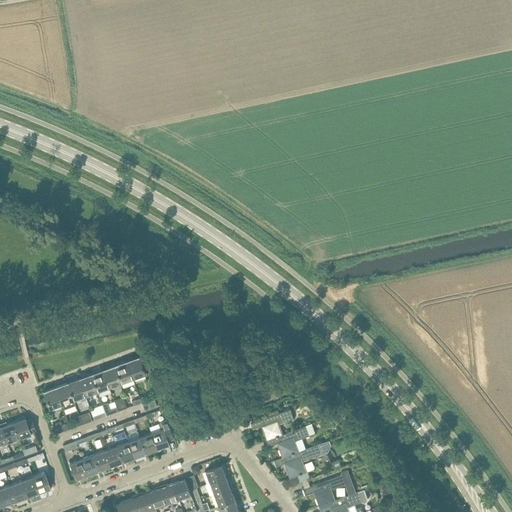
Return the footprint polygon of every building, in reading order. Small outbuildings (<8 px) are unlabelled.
[(132,378),(135,377),(144,373),(138,356),(137,356),(138,357),(126,362),(132,378)] [(120,382),(132,378),(126,362),(114,366),(120,382)] [(108,387),(120,382),(114,366),(102,370),(108,387)] [(97,391),(108,387),(102,370),(91,375),(97,391)] [(85,395),(97,391),(91,375),(79,379),(85,395)] [(72,399),(73,399),(85,395),(79,379),(67,383),(72,399)] [(72,399),(67,383),(55,388),(60,404),(61,404),(63,409),(75,405),(73,399),(72,399)] [(107,393),(118,389),(116,384),(105,388),(107,393)] [(60,404),(55,388),(44,392),(43,390),(49,408),(60,404)] [(117,411),(127,407),(123,397),(114,400),(116,406),(116,407),(117,411)] [(144,411),(147,410),(157,407),(154,399),(142,404),(144,411)] [(110,409),(108,402),(102,404),(106,415),(117,411),(116,407),(110,409)] [(283,434),(279,424),(294,418),(290,408),(260,419),(251,423),(253,429),(261,426),(267,440),(283,434)] [(88,412),(78,415),(81,424),(91,420),(88,412)] [(67,423),(69,428),(81,424),(78,415),(74,417),(74,422),(74,423),(69,424),(69,422),(67,423)] [(26,421),(25,417),(12,421),(18,438),(31,433),(30,432),(35,430),(31,419),(26,421)] [(156,449),(169,444),(167,440),(173,438),(167,419),(158,423),(160,429),(150,433),(156,449)] [(318,419),(313,421),(317,431),(322,428),(318,419)] [(7,442),(18,438),(12,421),(1,426),(7,442)] [(62,425),(61,421),(55,423),(58,432),(69,428),(67,423),(62,425)] [(306,448),(302,438),(310,435),(310,434),(315,432),(312,424),(283,434),(267,440),(269,446),(277,443),(282,457),(306,448)] [(145,453),(156,449),(150,433),(139,437),(145,453)] [(133,457),(145,453),(139,437),(127,441),(133,457)] [(361,459),(374,452),(368,440),(362,442),(358,453),(361,459)] [(65,451),(74,448),(77,447),(75,444),(74,441),(63,445),(65,451)] [(122,461),(133,457),(127,441),(116,445),(122,461)] [(303,461),(322,454),(318,444),(306,448),(282,457),(274,460),(276,466),(285,463),(290,477),(307,471),(303,461)] [(25,455),(27,454),(37,450),(35,445),(23,449),(23,451),(25,455)] [(110,466),(122,461),(116,445),(104,450),(110,466)] [(66,455),(78,451),(77,447),(74,448),(65,451),(66,455)] [(98,470),(110,466),(104,450),(92,454),(98,470)] [(87,474),(98,470),(92,454),(81,458),(87,474)] [(75,479),(87,474),(81,458),(69,462),(75,479)] [(210,482),(226,476),(222,464),(206,470),(210,482)] [(314,491),(319,506),(336,499),(332,490),(339,487),(346,484),(350,494),(356,492),(348,469),(341,471),(342,474),(312,485),(303,489),(305,495),(314,491)] [(38,492),(50,488),(44,472),(32,476),(38,492)] [(193,488),(197,487),(198,486),(194,475),(188,477),(192,486),(193,488)] [(27,496),(38,492),(32,476),(21,480),(27,496)] [(215,494),(231,488),(226,476),(210,482),(215,494)] [(179,498),(182,497),(191,494),(185,478),(173,482),(179,498)] [(15,501),(27,496),(21,480),(9,484),(15,501)] [(167,503),(179,498),(173,482),(161,487),(167,503)] [(0,495),(3,505),(15,501),(9,484),(0,487),(0,495)] [(156,507),(167,503),(161,487),(150,491),(156,507)] [(219,505),(227,502),(235,499),(231,488),(215,494),(219,505)] [(366,502),(366,500),(368,499),(364,489),(356,492),(350,494),(336,499),(319,506),(321,511),(329,509),(330,511),(349,511),(348,507),(363,501),(364,503),(366,502)] [(144,511),(156,507),(150,491),(138,495),(144,511)] [(130,511),(141,511),(144,511),(138,495),(126,499),(130,511)] [(117,511),(130,511),(126,499),(115,504),(117,511)] [(221,511),(236,511),(239,511),(235,499),(227,502),(219,505),(221,511)]
